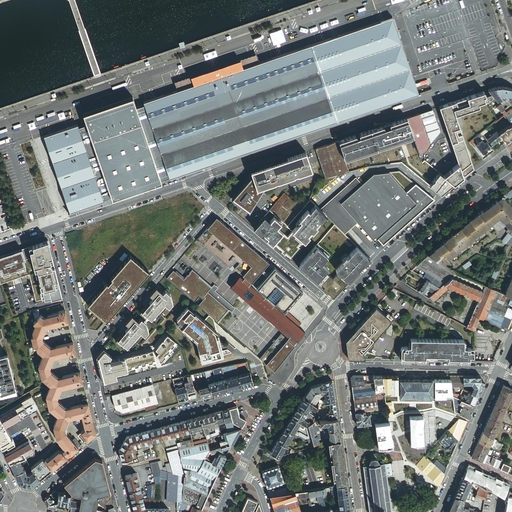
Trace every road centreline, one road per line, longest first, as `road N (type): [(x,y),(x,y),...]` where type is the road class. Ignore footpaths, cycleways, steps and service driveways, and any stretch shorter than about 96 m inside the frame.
road 1 (residential): [(194,180),(511,71)]
road 2 (residential): [(511,172),(404,257),(326,338)]
road 3 (residential): [(85,353),(216,204)]
road 4 (residential): [(107,436),(254,391),(282,395)]
road 5 (residential): [(216,204),(337,308)]
road 6 (residential): [(339,367),(497,371)]
road 7 (residential): [(52,227),(194,180)]
road 8 (residential): [(339,367),(357,511)]
road 9 (residential): [(52,227),(85,353)]
